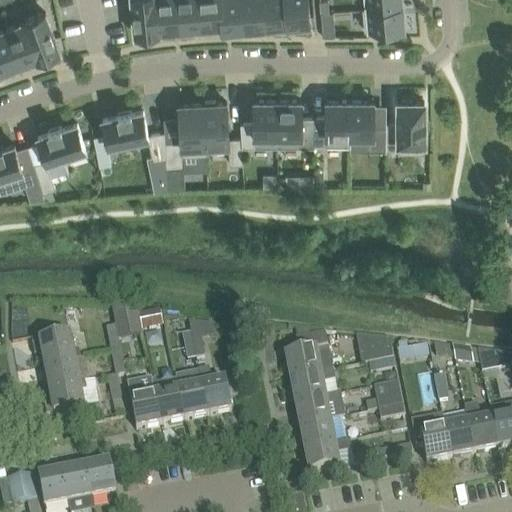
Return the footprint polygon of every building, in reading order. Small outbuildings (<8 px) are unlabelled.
[(132,0),(123,0),(128,20),(134,20),(132,0)] [(158,32),(155,0),(132,0),(134,20),(135,34),(158,32)] [(155,0),(158,32),(159,32),(159,29),(179,27),(176,0),(155,0)] [(176,0),(179,27),(201,26),(198,0),(176,0)] [(220,0),(198,0),(201,26),(221,24),(222,30),(223,30),(220,0)] [(220,0),(223,30),(244,28),(241,0),(220,0)] [(241,0),(244,28),(266,26),(263,0),(241,0)] [(285,0),(263,0),(266,26),(288,23),(285,0)] [(285,0),(288,23),(310,21),(308,0),(285,0)] [(328,0),(321,0),(320,0),(321,12),(329,11),(328,0)] [(400,0),(366,0),(367,7),(362,7),(362,8),(401,5),(400,0)] [(401,5),(362,8),(364,30),(403,26),(401,5)] [(329,11),(321,12),(322,26),(334,25),(333,11),(329,11)] [(45,12),(24,20),(38,58),(60,50),(45,12)] [(23,22),(4,29),(17,64),(36,57),(37,59),(38,58),(24,20),(23,20),(23,22)] [(4,29),(0,30),(0,70),(17,64),(4,29)] [(205,102),(203,103),(206,154),(207,154),(207,149),(229,148),(230,164),(243,163),(241,138),(229,138),(227,101),(216,102),(216,99),(205,100),(205,102)] [(242,146),(278,146),(278,99),(254,99),(254,122),(240,122),(241,138),(242,146)] [(278,99),(278,146),(314,146),(314,116),(302,116),(302,99),(278,99)] [(386,148),(398,148),(398,152),(424,152),(424,131),(427,131),(427,118),(424,118),(425,101),(412,101),(412,99),(402,99),(401,101),(398,101),(398,123),(386,123),(386,148)] [(326,145),(350,145),(350,100),(326,100),(326,145)] [(374,100),(350,100),(350,145),(350,150),(351,150),(351,136),(372,136),(372,150),(386,150),(386,148),(386,126),(374,126),(374,100)] [(182,155),(206,154),(203,103),(179,104),(181,141),(165,142),(166,157),(166,167),(183,166),(182,155)] [(153,159),(166,157),(165,131),(148,135),(143,110),(131,113),(131,110),(118,113),(119,115),(102,119),(109,150),(149,141),(153,159)] [(49,132),(38,136),(46,160),(34,164),(43,192),(55,188),(46,161),(86,148),(77,123),(62,128),(61,125),(48,130),(49,132)] [(100,134),(93,136),(96,151),(103,150),(100,134)] [(43,192),(34,164),(22,168),(15,144),(3,148),(3,145),(0,146),(0,176),(22,169),(27,185),(26,185),(31,200),(45,199),(44,194),(43,192)] [(300,174),(300,187),(314,187),(314,174),(300,174)] [(137,309),(112,306),(117,328),(120,343),(143,337),(142,331),(138,315),(137,309)] [(160,310),(138,315),(142,331),(148,330),(148,331),(156,329),(156,328),(163,327),(160,310)] [(117,328),(106,330),(111,353),(121,351),(120,343),(117,328)] [(286,356),(291,381),(333,372),(329,350),(341,347),(338,336),(326,334),(305,339),(303,333),(296,334),(298,340),(296,341),(299,354),(286,356)] [(42,355),(44,367),(80,360),(79,354),(73,355),(69,336),(32,344),(34,356),(42,355)] [(201,336),(192,338),(197,361),(206,359),(201,336)] [(197,361),(192,338),(184,339),(189,363),(197,361)] [(362,367),(369,365),(393,360),(391,353),(389,342),(357,338),(362,367)] [(403,342),(398,348),(417,350),(418,344),(403,342)] [(436,357),(455,360),(453,349),(434,346),(436,357)] [(417,350),(398,348),(397,349),(399,362),(416,359),(417,350)] [(453,349),(455,360),(473,363),(470,351),(453,349)] [(111,353),(116,378),(118,378),(127,376),(121,351),(111,353)] [(511,366),(510,357),(499,355),(502,371),(511,368),(511,366)] [(44,367),(49,390),(79,384),(79,385),(91,383),(86,360),(80,361),(80,360),(44,367)] [(393,360),(369,365),(371,375),(395,370),(393,360)] [(202,388),(202,389),(208,417),(232,412),(226,384),(213,387),(210,372),(200,374),(202,388)] [(291,381),(296,404),(325,398),(323,386),(336,383),(333,372),(291,381)] [(383,376),(385,386),(395,383),(394,374),(383,376)] [(436,378),(440,403),(447,402),(442,377),(436,378)] [(118,378),(116,378),(109,379),(114,403),(123,402),(118,378)] [(157,398),(155,398),(161,426),(184,421),(179,393),(176,381),(154,386),(157,398)] [(79,384),(49,390),(52,402),(44,404),(46,416),(84,409),(81,396),(87,395),(85,385),(79,387),(79,385),(79,384)] [(202,389),(179,393),(184,421),(208,417),(202,389)] [(161,426),(155,398),(131,403),(136,431),(161,426)] [(296,404),(300,428),(330,422),(325,398),(296,404)] [(377,405),(378,412),(402,407),(401,400),(377,405)] [(376,403),(366,405),(368,414),(378,412),(377,405),(376,403)] [(511,404),(490,409),(492,420),(498,450),(511,446),(511,404)] [(465,409),(466,414),(474,455),(498,450),(492,420),(482,423),(478,406),(465,409)] [(402,407),(378,412),(380,422),(404,417),(402,407)] [(443,418),(442,418),(451,459),(474,455),(466,414),(443,419),(443,418)] [(81,417),(69,419),(71,427),(82,426),(81,417)] [(451,459),(442,418),(411,424),(416,448),(423,447),(426,464),(451,459)] [(300,428),(305,451),(335,445),(347,443),(342,419),(330,422),(300,428)] [(335,445),(305,451),(310,476),(339,470),(337,456),(353,453),(350,442),(347,443),(335,445)] [(377,454),(379,462),(412,455),(411,447),(377,454)] [(110,464),(86,469),(92,499),(116,494),(110,464)] [(63,474),(69,504),(70,511),(92,511),(95,511),(92,499),(86,469),(63,474)] [(44,509),(69,504),(63,474),(38,479),(44,509)] [(12,507),(29,504),(37,502),(32,478),(7,483),(12,507)] [(29,504),(30,511),(39,511),(37,502),(29,504)]
